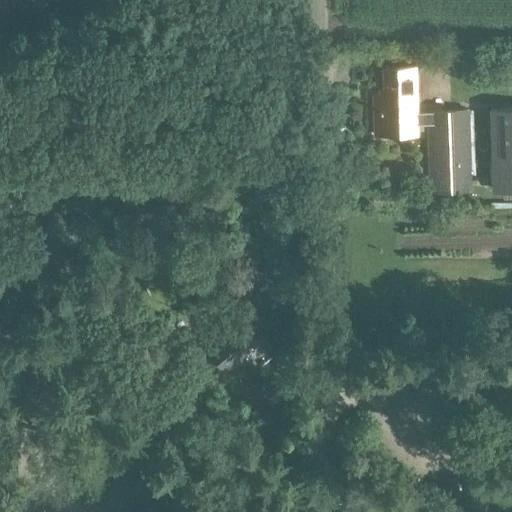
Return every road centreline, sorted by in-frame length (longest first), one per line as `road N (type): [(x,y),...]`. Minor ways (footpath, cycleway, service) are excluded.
road 1 (unclassified): [(324,511),(314,0)]
road 2 (tertiary): [(269,511),(0,196)]
